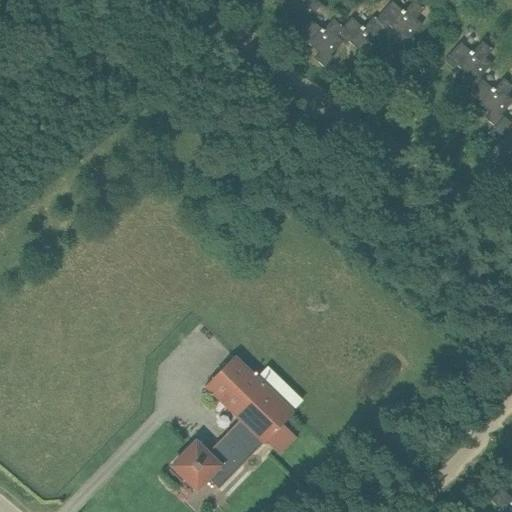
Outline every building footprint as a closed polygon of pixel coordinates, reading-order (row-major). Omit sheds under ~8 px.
[(273,0),(273,1),(283,10),(286,6),(297,15),(292,21),(302,29),(302,30),(311,20),(309,17),(321,4),(316,0),(273,0)] [(383,24),(382,25),(385,28),(388,24),(399,34),(394,39),(406,50),(415,40),(411,36),(421,24),(415,18),(423,8),(413,0),(412,0),(403,11),(391,0),(376,18),(383,24)] [(342,41),(345,44),(348,41),(358,50),(354,55),(364,64),(373,54),(370,52),(383,38),(376,32),(382,25),(383,24),(376,18),(373,15),(363,27),(351,16),(342,26),(343,27),(336,35),(342,41)] [(302,30),(302,29),(294,37),(305,47),(308,43),(318,52),(314,58),(324,67),(333,56),(330,54),(342,41),(336,35),(343,27),(342,26),(333,18),(323,29),(311,20),(302,30)] [(473,89),(482,79),(480,77),(492,63),(486,58),(492,50),(482,41),(472,52),(460,42),(444,60),(455,69),(458,66),(468,75),(463,81),(473,89)] [(482,79),(473,89),(466,97),(476,106),(479,103),(490,112),(485,117),(495,126),(504,115),(502,114),(511,102),(511,98),(507,94),(511,88),(511,84),(504,77),(494,89),(482,79)] [(511,122),(504,115),(495,126),(487,134),(498,143),(501,139),(511,149),(507,154),(511,158),(511,122)] [(235,356),(234,357),(205,386),(244,423),(232,435),(252,454),(264,443),(293,413),(235,356)] [(218,488),(219,489),(242,465),(222,445),(211,457),(196,442),(169,469),(181,481),(185,477),(196,489),(207,477),(218,487),(218,488)] [(511,511),(511,498),(500,489),(490,501),(500,510),(497,511),(511,511)]
